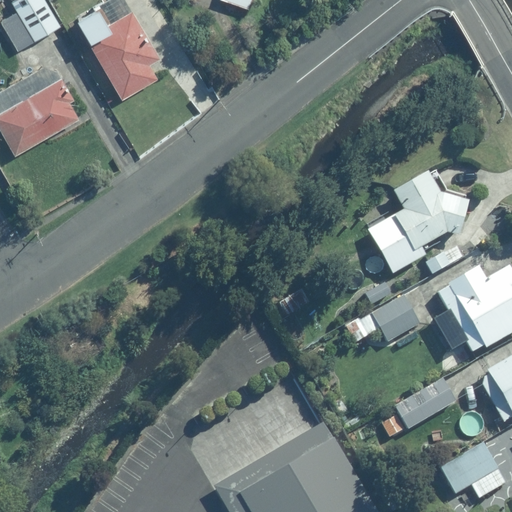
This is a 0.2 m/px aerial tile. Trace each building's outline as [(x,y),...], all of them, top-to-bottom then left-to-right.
[(0,22),(16,50),(59,24),(44,0),(8,0),(16,11),(0,20),(0,22)] [(217,0),(247,11),(251,0),(217,0)] [(94,1),(70,15),(121,99),(158,77),(150,64),(160,57),(132,10),(109,24),(94,1)] [(70,99),(74,97),(55,69),(40,66),(0,89),(0,134),(10,154),(80,118),(70,99)] [(400,210),(364,229),(390,276),(427,256),(421,245),(444,232),(460,235),(468,198),(448,193),(435,169),(426,174),(424,170),(389,189),(400,210)] [(475,355),(511,330),(511,270),(507,262),(483,278),(474,264),(433,291),(454,322),(441,330),(453,347),(464,339),(475,355)] [(419,322),(404,296),(371,315),(368,310),(351,320),(362,340),(378,331),(383,342),(419,322)] [(511,419),(511,354),(483,371),(487,377),(480,381),(494,405),(479,413),(487,427),(508,415),(511,420),(511,419)] [(441,377),(390,404),(404,429),(455,402),(441,377)] [(351,401),(339,409),(351,427),(363,420),(351,401)] [(368,511),(316,425),(208,488),(222,511),(368,511)] [(501,484),(480,444),(436,470),(450,495),(468,485),(475,500),(501,484)]
